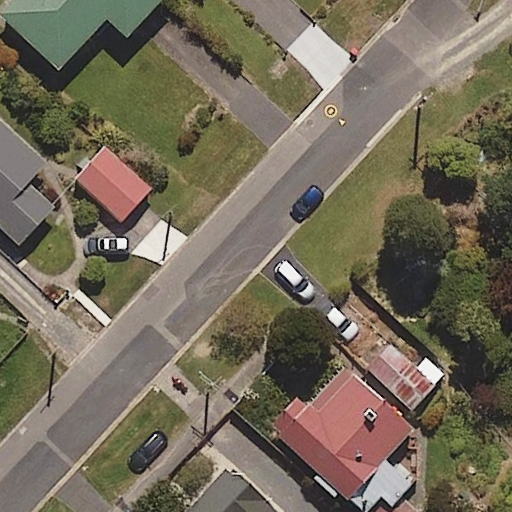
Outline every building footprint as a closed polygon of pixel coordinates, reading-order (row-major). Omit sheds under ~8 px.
[(167,0),(19,0),(3,19),(62,73),(109,21),(131,40),(167,0)] [(0,229),(20,249),(55,212),(28,186),(47,166),(0,121),(0,229)] [(154,193),(109,149),(78,181),(123,224),(154,193)] [(416,368),(387,343),(366,368),(418,413),(448,378),(425,357),(416,368)] [(416,435),(351,370),(310,411),(301,402),(274,430),(357,511),(390,511),(414,488),(388,463),(416,435)] [(274,511),(232,473),(196,511),(274,511)] [(426,511),(414,499),(400,511),(426,511)]
